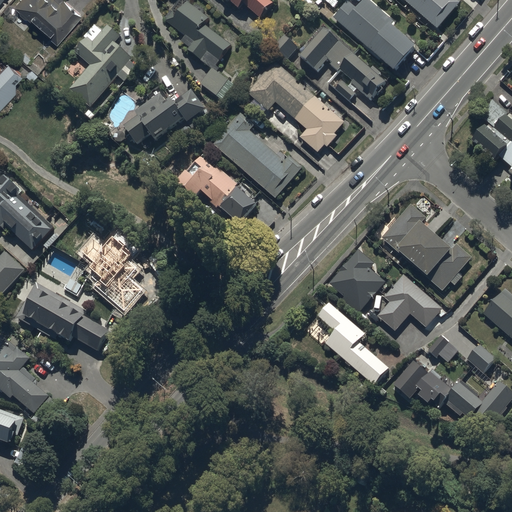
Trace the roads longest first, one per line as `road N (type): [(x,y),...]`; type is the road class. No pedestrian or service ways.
road 1 (secondary): [(40,511),(224,297),(402,141)]
road 2 (secondary): [(402,141),(79,511)]
road 3 (secondary): [(402,141),(511,16)]
road 4 (residential): [(402,141),(511,234)]
